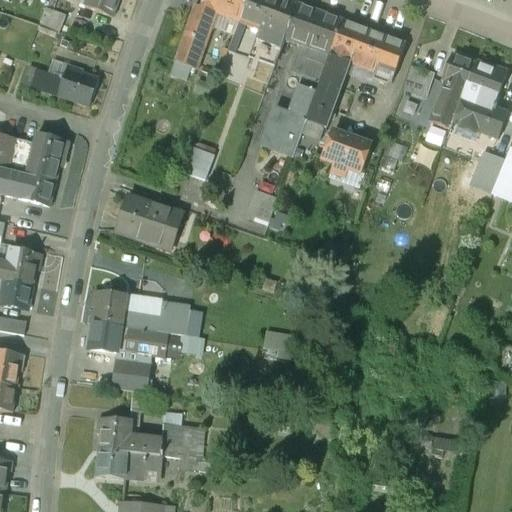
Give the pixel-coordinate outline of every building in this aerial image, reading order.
[(118,0),(87,0),(84,7),(112,17),(118,0)] [(246,0),(203,0),(201,5),(221,13),(239,20),(246,0)] [(296,4),(284,0),(246,0),(239,20),(259,29),(249,56),(274,65),(284,39),(296,4)] [(201,5),(196,4),(172,71),(188,77),(196,66),(201,68),(221,13),(201,5)] [(342,21),(296,4),(284,39),(298,44),(289,70),(302,76),(303,76),(320,82),(342,21)] [(66,16),(43,7),(36,25),(59,34),(66,16)] [(405,44),(342,21),(320,82),(316,92),(305,122),(325,129),(349,65),(373,74),(370,81),(385,86),(392,82),(405,44)] [(452,57),(443,83),(445,84),(431,123),(451,130),(454,123),(464,100),(467,94),(464,93),(475,65),(452,57)] [(497,73),(475,65),(464,93),(467,94),(496,104),(507,74),(498,71),(497,73)] [(77,70),(67,67),(58,96),(89,107),(98,81),(76,73),(77,70)] [(434,75),(410,67),(402,91),(426,98),(434,75)] [(303,76),(302,76),(299,85),(316,92),(320,82),(303,76)] [(288,113),(274,108),(260,145),(292,157),(305,122),(316,92),(299,85),(288,113)] [(508,116),(464,100),(454,123),(499,140),(508,116)] [(448,138),(426,130),(422,142),(444,150),(448,138)] [(368,146),(333,133),(322,163),(332,166),(329,174),(343,180),(346,171),(358,176),(368,146)] [(69,145),(36,137),(33,146),(0,137),(0,173),(56,187),(59,169),(62,170),(69,145)] [(213,154),(190,146),(182,170),(204,178),(213,154)] [(511,149),(509,148),(504,163),(491,197),(511,204),(511,149)] [(504,163),(484,155),(471,188),(491,197),(504,163)] [(399,165),(389,161),(386,170),(396,173),(399,165)] [(0,173),(0,199),(50,212),(56,187),(0,173)] [(251,218),(272,226),(282,197),(261,190),(251,218)] [(183,215),(126,198),(114,235),(163,250),(168,233),(176,236),(183,215)] [(41,258),(0,250),(0,282),(32,288),(37,267),(40,267),(41,258)] [(0,282),(0,300),(0,308),(27,314),(32,288),(0,282)] [(177,310),(128,300),(127,297),(95,293),(94,303),(97,303),(93,326),(169,337),(173,337),(177,310)] [(25,325),(0,320),(0,334),(23,338),(25,325)] [(169,337),(93,326),(90,349),(119,354),(121,346),(140,349),(139,356),(166,360),(169,337)] [(298,342),(268,337),(266,351),(295,356),(298,342)] [(25,359),(0,354),(0,387),(16,390),(20,367),(23,367),(25,359)] [(138,379),(113,376),(111,389),(136,392),(138,379)] [(16,390),(0,387),(0,411),(13,413),(16,390)] [(132,423),(100,420),(99,429),(101,430),(100,457),(163,463),(163,443),(131,438),(132,423)] [(198,431),(165,428),(163,443),(163,463),(182,465),(195,462),(198,431)] [(163,463),(100,457),(97,480),(127,483),(128,473),(148,477),(148,474),(181,481),(182,465),(163,463)] [(0,496),(5,497),(8,472),(12,473),(13,464),(0,462),(0,496)]
